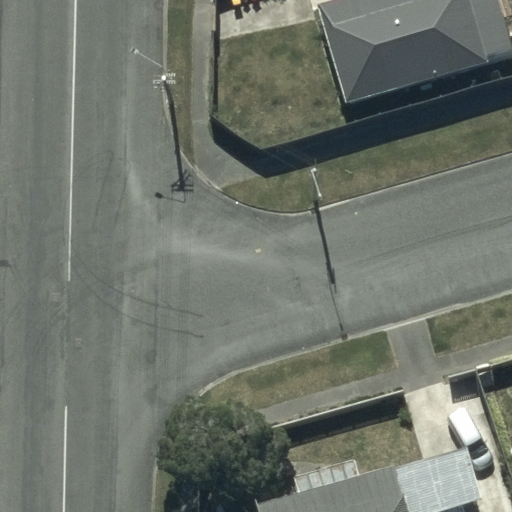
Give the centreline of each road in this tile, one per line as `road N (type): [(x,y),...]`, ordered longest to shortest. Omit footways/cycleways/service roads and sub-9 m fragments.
road 1 (residential): [(511,225),(66,359)]
road 2 (tertiary): [(78,0),(66,359)]
road 3 (tertiary): [(66,359),(65,511)]
